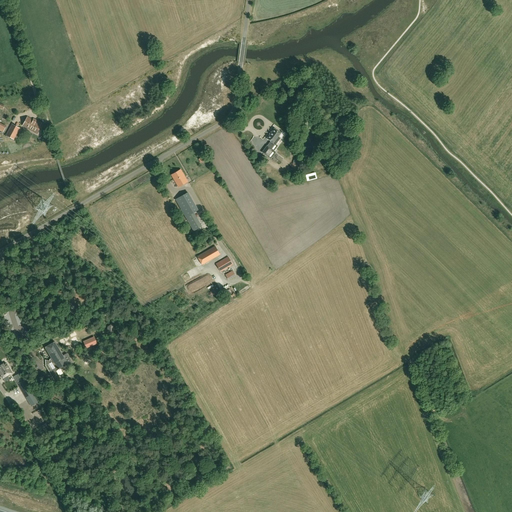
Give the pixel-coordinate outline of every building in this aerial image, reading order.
[(310,107),(300,104),(298,109),(307,112),(310,107)] [(23,126),(38,134),(42,125),(41,124),(41,123),(34,119),(33,120),(28,117),(23,126)] [(7,135),(14,139),(19,128),(12,125),(7,135)] [(275,145),(280,138),(278,137),(281,133),(274,128),(267,139),(275,145)] [(262,152),(267,156),(272,149),(267,145),(262,152)] [(188,182),(181,170),(171,175),(178,187),(188,182)] [(199,210),(188,192),(175,199),(186,217),(194,213),(199,210)] [(186,217),(193,231),(201,226),(194,213),(186,217)] [(215,246),(197,256),(202,265),(220,254),(215,246)] [(228,257),(216,264),(220,271),(232,264),(228,257)] [(226,275),(228,279),(235,275),(233,271),(226,275)] [(84,341),(87,348),(97,343),(94,337),(84,341)] [(52,358),(50,359),(49,361),(45,359),(45,360),(46,360),(46,363),(46,365),(55,382),(61,378),(59,375),(63,373),(60,368),(66,365),(67,366),(73,363),(67,353),(63,356),(55,342),(45,348),(46,348),(52,358)] [(12,373),(10,370),(6,363),(4,364),(4,363),(0,365),(0,373),(3,378),(8,375),(10,374),(12,373)] [(25,380),(24,380),(20,373),(14,377),(18,384),(19,386),(20,386),(32,406),(38,402),(25,380)] [(39,389),(43,387),(38,377),(33,379),(39,389)] [(45,431),(51,427),(52,427),(48,422),(42,426),(45,431)]
